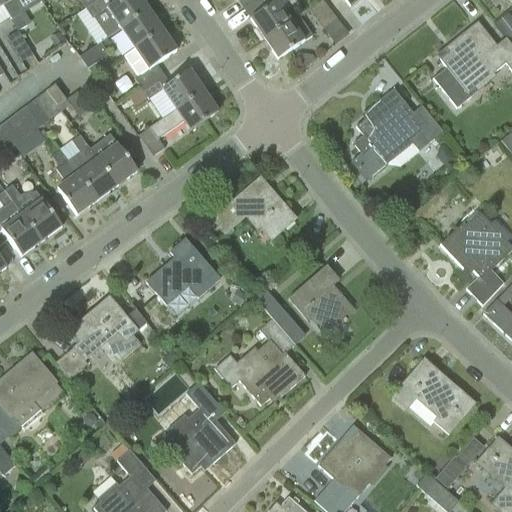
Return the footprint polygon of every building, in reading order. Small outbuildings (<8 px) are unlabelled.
[(23,15),(22,15),(13,0),(0,0),(0,4),(2,7),(17,33),(30,25),(23,15)] [(77,0),(85,11),(100,0),(77,0)] [(148,13),(139,0),(100,0),(85,11),(93,22),(93,21),(106,40),(120,31),(148,13)] [(249,22),(263,43),(299,19),(297,17),(289,22),(283,13),(295,5),(291,0),(261,0),(259,2),(265,11),(249,22)] [(340,0),(349,11),(362,0),(340,0)] [(321,2),(311,9),(308,12),(322,32),(335,21),(321,2)] [(120,31),(133,51),(134,52),(162,33),(148,13),(120,31)] [(511,37),(511,22),(507,16),(494,26),(507,42),(511,37)] [(312,39),(301,22),(299,19),(263,43),(277,62),(312,39)] [(445,71),(432,81),(456,111),(469,100),(466,97),(504,67),(511,76),(511,50),(504,41),(496,48),(477,25),(451,45),(454,50),(439,62),(445,71)] [(140,92),(162,77),(155,67),(176,54),(162,33),(134,52),(133,51),(122,59),(136,80),(133,82),(140,92)] [(20,65),(32,58),(17,34),(5,41),(20,65)] [(59,36),(49,42),(54,50),(64,44),(59,36)] [(87,71),(103,60),(107,57),(100,46),(79,60),(87,71)] [(161,93),(175,113),(203,94),(189,73),(169,87),(162,77),(140,92),(147,103),(161,93)] [(65,102),(54,88),(45,94),(56,108),(65,102)] [(387,169),(383,163),(390,158),(392,161),(411,147),(408,143),(420,133),(429,145),(441,135),(420,109),(412,116),(393,92),(367,112),(370,117),(355,130),(362,139),(352,146),(360,156),(350,164),(366,185),(387,169)] [(56,108),(45,94),(35,102),(51,122),(61,115),(60,114),(69,108),(65,102),(56,108)] [(78,94),(68,100),(77,118),(87,112),(78,94)] [(203,94),(175,113),(149,130),(138,138),(152,159),(164,151),(157,142),(169,134),(183,125),(189,134),(217,115),(203,94)] [(51,122),(35,102),(25,110),(40,130),(51,122)] [(40,130),(25,110),(15,117),(30,138),(37,133),(40,130)] [(5,125),(20,145),(30,138),(15,117),(5,125)] [(5,125),(0,128),(0,137),(11,152),(14,150),(20,145),(5,125)] [(511,157),(511,141),(508,136),(500,142),(511,157)] [(0,157),(1,159),(11,152),(0,137),(0,157)] [(136,174),(116,147),(109,137),(89,152),(88,152),(116,189),(136,174)] [(71,144),(79,155),(68,164),(96,204),(116,189),(88,152),(89,152),(79,138),(78,138),(71,144)] [(444,147),(437,152),(436,159),(446,169),(456,161),(444,147)] [(54,171),(64,186),(56,192),(76,219),(96,204),(68,164),(59,153),(50,159),(58,169),(54,171)] [(245,221),(256,234),(272,220),(283,233),(297,222),(259,179),(209,222),(224,239),(245,221)] [(41,245),(21,218),(20,218),(11,205),(3,193),(0,195),(0,206),(2,209),(0,210),(0,234),(2,233),(20,259),(41,245)] [(21,218),(41,245),(61,230),(41,203),(21,218)] [(190,210),(194,217),(204,210),(199,203),(190,210)] [(503,287),(488,273),(511,250),(478,215),(464,227),(462,225),(439,248),(462,272),(466,268),(478,280),(465,292),(481,309),(503,287)] [(165,308),(186,289),(197,301),(219,283),(209,270),(184,242),(169,255),(173,261),(145,286),(165,308)] [(338,283),(325,269),(288,302),(307,324),(309,322),(324,340),(330,334),(353,314),(331,289),(338,283)] [(509,302),(511,298),(511,285),(502,296),(509,302)] [(229,303),(239,308),(245,297),(236,291),(229,303)] [(272,322),(273,324),(283,315),(263,292),(253,300),(272,322)] [(136,333),(108,300),(68,334),(78,345),(72,350),(83,363),(106,344),(121,362),(139,348),(131,338),(136,333)] [(511,318),(502,309),(496,303),(482,317),(483,317),(511,344),(511,318)] [(239,383),(260,409),(275,396),(279,400),(304,379),(284,356),(293,348),(272,322),(258,333),(268,344),(256,354),(238,370),(235,367),(228,359),(214,372),(230,391),(239,383)] [(161,362),(169,372),(179,363),(171,354),(161,362)] [(41,417),(39,413),(61,395),(54,387),(56,385),(31,357),(0,382),(0,430),(7,439),(20,429),(23,433),(41,417)] [(438,421),(446,411),(460,423),(473,407),(423,363),(392,399),(406,411),(415,401),(438,421)] [(162,443),(191,477),(206,464),(210,468),(235,447),(214,423),(223,415),(197,385),(184,396),(197,412),(162,443)] [(94,426),(94,425),(95,421),(92,417),(87,417),(83,420),(82,424),(85,428),(90,429),(93,427),(94,426)] [(100,421),(94,426),(93,427),(98,433),(105,428),(100,421)] [(339,444),(317,469),(341,490),(344,487),(357,498),(390,461),(356,432),(343,448),(339,444)] [(498,511),(497,511),(511,511),(511,454),(497,442),(486,454),(493,460),(483,471),(505,491),(492,506),(498,511)] [(15,469),(4,456),(0,451),(0,476),(2,479),(15,469)] [(163,511),(146,491),(155,483),(129,453),(116,464),(129,480),(92,511),(93,511),(163,511)] [(466,469),(455,460),(454,459),(434,481),(447,492),(466,469)] [(43,468),(31,479),(28,482),(34,488),(49,474),(43,468)] [(421,494),(431,481),(426,477),(415,489),(421,494)] [(27,482),(16,480),(13,493),(25,495),(27,482)] [(421,494),(442,511),(451,511),(458,504),(431,481),(421,494)] [(301,511),(287,500),(276,511),(270,511),(269,511),(268,511),(301,511)]
